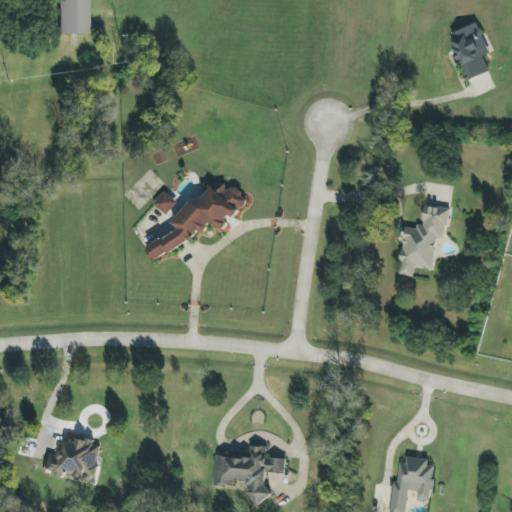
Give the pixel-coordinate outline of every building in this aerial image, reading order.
[(87,35),(86,0),(56,0),(58,36),(87,35)] [(489,73),(482,57),(489,54),(476,23),(447,36),(467,82),(489,73)] [(152,261),(189,240),(191,237),(205,229),(210,222),(220,229),(227,225),(224,219),(237,212),(245,201),(239,190),(233,186),(226,190),(222,183),(207,191),(206,193),(186,204),(173,223),(177,229),(144,248),(152,261)] [(152,204),(165,215),(176,202),(163,192),(152,204)] [(431,269),(435,239),(443,240),(448,209),(425,205),(421,225),(414,224),(413,235),(403,233),(396,275),(412,277),(414,266),(431,269)] [(101,445),(75,437),(73,443),(61,439),(56,456),(46,454),(41,470),(61,476),(62,474),(81,480),(84,472),(92,475),(101,445)] [(215,455),(212,484),(232,486),(233,479),(249,480),(248,502),(265,503),(268,472),(283,473),(285,459),(265,457),(266,447),(249,445),(248,458),(215,455)] [(389,511),(405,511),(407,491),(417,492),(417,498),(430,500),(433,467),(427,466),(428,459),(406,457),(405,464),(399,463),(397,482),(393,481),(389,511)]
